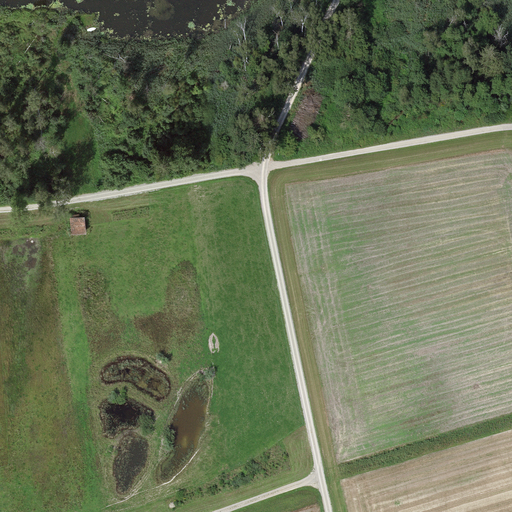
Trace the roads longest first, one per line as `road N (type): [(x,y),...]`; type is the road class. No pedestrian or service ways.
road 1 (track): [(329,511),(263,170),(339,0)]
road 2 (track): [(511,125),(0,209)]
